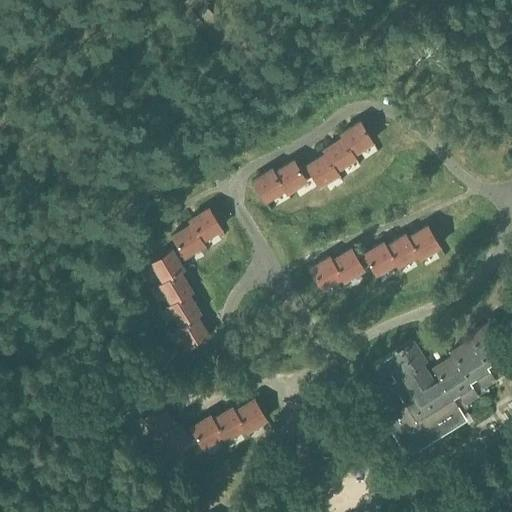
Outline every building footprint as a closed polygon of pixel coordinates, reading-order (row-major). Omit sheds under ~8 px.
[(354,153),(373,141),(359,118),(337,130),(340,135),(320,147),(322,151),(303,163),(317,186),(339,173),(337,169),(356,157),(354,153)] [(308,179),(293,157),(273,169),(271,165),(249,179),(264,202),(283,189),(286,193),(308,179)] [(175,243),(183,256),(205,243),(203,239),(223,227),(208,204),(186,218),(188,222),(177,229),(169,234),(175,243)] [(383,239),(361,251),(375,275),(394,263),(396,267),(417,254),(419,259),(440,245),(427,222),(407,234),(404,231),(385,242),(383,239)] [(186,348),(210,333),(199,315),(202,312),(189,292),(193,290),(181,270),(185,268),(171,245),(148,260),(160,280),(157,282),(168,301),(165,304),(176,323),(173,326),(186,348)] [(307,267),(321,289),(340,278),(342,281),(364,267),(351,245),(331,257),(329,253),(307,267)] [(413,336),(371,364),(376,373),(379,377),(375,378),(387,398),(384,401),(387,408),(379,413),(405,456),(410,453),(412,453),(415,454),(418,454),(420,454),(423,453),(426,452),(428,451),(430,450),(432,448),(434,446),(436,444),(437,442),(439,439),(439,436),(440,434),(465,418),(461,409),(468,405),(466,401),(485,390),(483,386),(502,374),(500,370),(511,362),(487,320),(464,334),(466,338),(448,350),(449,354),(430,365),(433,371),(430,372),(423,361),(427,359),(413,336)] [(245,432),(268,418),(254,395),(234,408),(232,404),(212,415),(210,412),(188,425),(202,448),(221,436),(223,440),(243,428),(245,432)] [(181,447),(192,440),(178,418),(175,420),(163,401),(140,416),(153,438),(157,436),(169,455),(181,447)] [(511,471),(493,483),(506,505),(510,502),(511,506),(511,471)]
